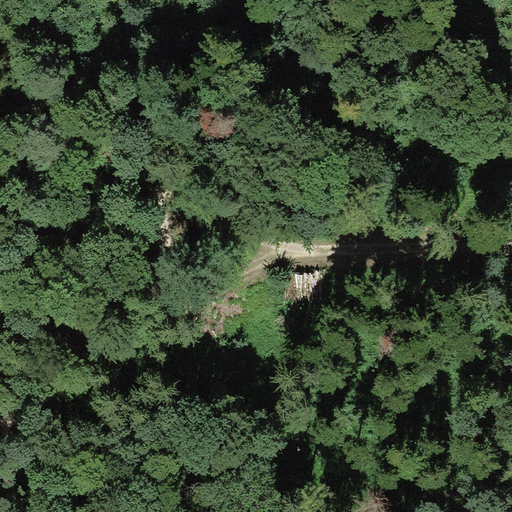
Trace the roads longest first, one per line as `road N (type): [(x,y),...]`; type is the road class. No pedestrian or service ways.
road 1 (track): [(36,26),(159,195),(163,258),(147,320),(0,429)]
road 2 (track): [(147,320),(285,247),(511,248)]
road 3 (track): [(159,195),(285,247)]
